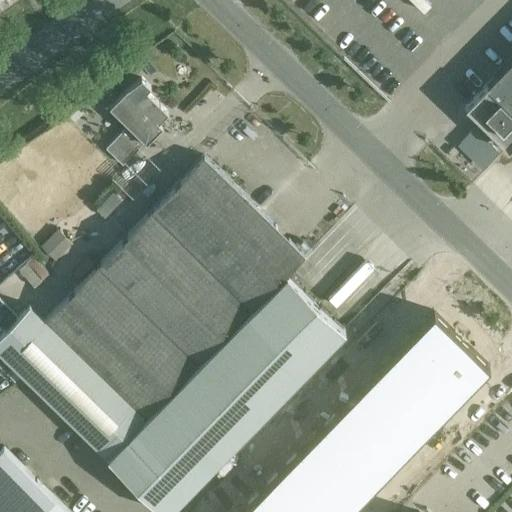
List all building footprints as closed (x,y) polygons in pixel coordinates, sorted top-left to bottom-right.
[(511,56),(465,105),(508,147),(511,143),(511,56)] [(147,90),(151,85),(142,77),(126,89),(109,105),(128,124),(106,146),(123,163),(154,131),(151,128),(168,111),(147,90)] [(0,334),(0,350),(3,354),(165,511),(166,511),(345,329),(286,271),(305,253),(204,154),(44,318),(29,304),(0,334)] [(113,189),(95,208),(105,216),(122,198),(113,189)] [(58,228),(41,246),(57,260),(73,242),(58,228)] [(434,311),(414,330),(442,358),(462,338),(434,311)] [(414,330),(395,350),(423,377),(442,358),(414,330)] [(462,338),(442,358),(470,385),(489,365),(462,338)] [(395,350),(376,370),(404,397),(423,377),(395,350)] [(442,358),(423,377),(451,405),(470,385),(442,358)] [(376,370),(357,390),(384,417),(404,397),(376,370)] [(423,377),(404,397),(432,425),(451,405),(423,377)] [(357,390),(338,410),(365,436),(384,417),(357,390)] [(404,397),(384,417),(413,444),(432,425),(404,397)] [(338,410),(319,429),(346,456),(365,436),(338,410)] [(384,417),(365,436),(394,464),(413,444),(384,417)] [(319,429),(299,449),(327,476),(346,456),(319,429)] [(365,436),(346,456),(374,484),(394,464),(365,436)] [(0,511),(72,511),(4,445),(0,449),(0,511)] [(299,449),(280,469),(307,495),(327,476),(299,449)] [(346,456),(327,476),(355,504),(374,484),(346,456)] [(280,469),(261,489),(284,511),(291,511),(307,495),(280,469)] [(327,476),(307,495),(324,511),(347,511),(355,504),(327,476)] [(284,511),(261,489),(242,508),(245,511),(284,511)] [(324,511),(307,495),(291,511),(324,511)]
